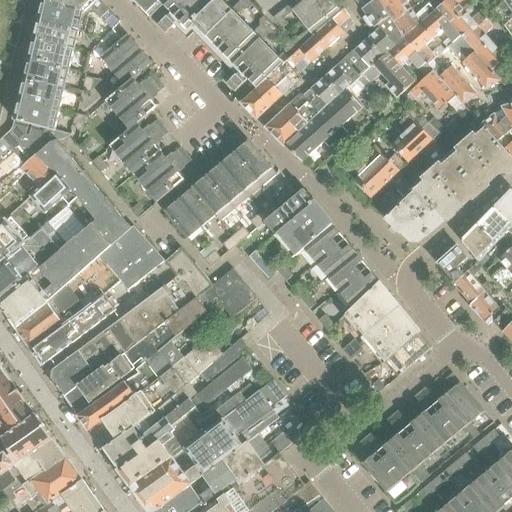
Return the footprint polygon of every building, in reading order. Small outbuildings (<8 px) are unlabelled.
[(43,0),(43,3),(85,13),(87,11),(90,14),(95,12),(101,19),(102,18),(106,22),(113,15),(98,0),(43,0)] [(150,18),(164,4),(167,0),(140,0),(137,4),(150,18)] [(283,63),(287,59),(294,53),(298,50),(290,42),(287,45),(286,44),(285,46),(285,51),(279,56),(263,40),(268,34),(274,35),(278,31),(264,16),(260,20),(260,26),(255,31),(238,14),(243,8),(249,8),(252,4),(248,0),(243,0),(242,0),(232,10),(222,0),(217,0),(214,3),(210,0),(167,0),(164,4),(172,12),(158,26),(166,34),(175,26),(188,40),(195,33),(236,76),(227,84),(235,93),(248,80),(256,88),(283,63)] [(294,11),(302,20),(327,0),(299,0),(291,7),(289,6),(274,19),(283,29),(289,23),(285,18),(294,11)] [(311,35),(341,12),(331,0),(327,0),(302,20),(309,29),(299,37),(298,37),(294,37),(293,38),(294,38),(290,42),(298,50),(313,37),(311,35)] [(390,17),(385,8),(379,0),(357,0),(356,1),(375,28),(378,31),(379,29),(377,27),(390,17)] [(379,0),(385,8),(395,0),(379,0)] [(393,21),(411,7),(407,1),(409,0),(395,0),(385,8),(390,17),(393,21)] [(447,0),(436,10),(448,23),(464,10),(463,8),(460,4),(463,0),(447,0)] [(504,25),(511,18),(511,0),(504,0),(500,4),(493,10),(504,25)] [(80,30),(85,13),(43,3),(39,20),(80,30)] [(422,23),(436,10),(429,3),(416,15),(411,7),(393,21),(404,37),(405,37),(422,23)] [(448,23),(461,37),(463,39),(487,19),(481,12),(473,19),(470,16),(475,11),(468,4),(463,8),(464,10),(448,23)] [(316,35),(329,48),(355,24),(345,9),(341,12),(311,35),(313,37),(316,35)] [(461,37),(448,23),(436,10),(422,23),(435,38),(443,31),(450,38),(446,43),(449,47),(454,43),(461,37)] [(393,21),(390,17),(377,27),(379,29),(378,31),(366,42),(381,59),(389,51),(404,37),(393,21)] [(487,19),(463,39),(492,71),(505,59),(506,58),(505,57),(511,52),(505,44),(500,48),(487,33),(493,28),(487,19)] [(76,50),(80,30),(39,20),(34,40),(76,50)] [(449,47),(446,43),(442,46),(435,38),(422,23),(405,37),(429,64),(442,53),(449,47)] [(101,57),(113,71),(139,48),(128,35),(101,57)] [(309,66),(329,48),(316,35),(313,37),(298,50),(294,53),(287,59),(300,73),(302,72),(296,66),(303,59),(309,66)] [(435,70),(429,64),(405,37),(404,37),(389,51),(406,70),(414,63),(427,78),(435,70)] [(492,71),(463,39),(461,37),(454,43),(468,59),(463,63),(486,90),(501,81),(492,71)] [(71,69),(76,50),(34,40),(30,59),(71,69)] [(363,77),(381,59),(366,42),(346,59),(363,77)] [(113,71),(125,86),(134,79),(152,64),(139,48),(113,71)] [(381,59),(363,77),(350,88),(356,94),(381,74),(389,84),(387,86),(398,98),(402,95),(401,94),(417,81),(406,70),(389,51),(381,59)] [(66,90),(71,69),(30,59),(25,80),(66,90)] [(287,59),(283,63),(256,88),(241,104),(257,120),(284,95),(300,81),(296,77),(300,73),(287,59)] [(341,96),(347,90),(350,88),(363,77),(346,59),(324,79),(341,96)] [(436,71),(463,105),(478,96),(448,61),(436,71)] [(436,71),(435,70),(427,78),(410,93),(416,99),(423,93),(440,112),(450,103),(460,115),(467,108),(463,105),(436,71)] [(107,101),(120,116),(160,82),(154,75),(147,81),(147,86),(143,90),(134,79),(125,86),(107,101)] [(92,92),(95,79),(86,77),(84,90),(92,92)] [(317,117),(341,96),(324,79),(303,98),(311,106),(309,108),(317,117)] [(61,110),(66,90),(25,80),(20,100),(61,110)] [(160,82),(120,116),(131,129),(132,130),(138,124),(158,108),(149,97),(153,94),(158,94),(165,88),(160,82)] [(347,90),(341,96),(317,117),(344,146),(353,138),(343,127),(364,109),(347,90)] [(284,147),(317,117),(309,108),(311,106),(303,98),(301,95),(291,105),(266,128),(284,147)] [(37,125),(45,128),(56,130),(61,110),(20,100),(15,120),(24,122),(23,129),(34,132),(37,125)] [(511,106),(503,109),(511,123),(511,106)] [(511,132),(511,123),(503,109),(482,125),(498,144),(511,132)] [(422,151),(434,139),(445,129),(435,118),(432,121),(430,118),(423,110),(420,113),(424,117),(420,120),(422,122),(418,125),(409,115),(400,124),(408,132),(392,146),(408,164),(413,159),(418,165),(427,156),(422,151)] [(84,128),(87,116),(78,114),(75,126),(80,131),(84,128)] [(335,155),(344,146),(317,117),(284,147),(296,157),(303,163),(325,144),(335,155)] [(461,126),(455,119),(450,124),(456,130),(457,130),(461,126)] [(123,160),(164,127),(158,120),(151,126),(151,131),(147,135),(138,124),(132,130),(131,129),(111,146),(123,160)] [(456,130),(450,124),(446,128),(452,134),(456,130)] [(511,169),(511,159),(498,144),(482,125),(466,140),(448,155),(480,191),(498,174),(511,169)] [(123,160),(135,175),(162,153),(153,142),(157,139),(162,139),(169,133),(164,127),(123,160)] [(0,186),(14,173),(17,170),(19,171),(38,157),(58,141),(71,136),(72,135),(72,134),(56,130),(45,128),(42,133),(41,132),(31,142),(25,136),(12,147),(15,150),(0,162),(0,186)] [(511,159),(511,132),(498,144),(511,159)] [(96,145),(89,137),(82,142),(89,150),(96,145)] [(110,209),(129,232),(132,229),(74,160),(58,141),(38,157),(56,176),(60,173),(78,196),(97,220),(110,209)] [(237,153),(264,185),(277,174),(250,142),(237,153)] [(371,199),(406,166),(395,155),(390,161),(376,146),(367,155),(374,163),(357,179),(365,187),(362,189),(371,199)] [(146,188),(187,154),(182,148),(175,154),(174,159),(170,162),(162,153),(135,175),(146,188)] [(250,197),(264,185),(237,153),(223,164),(250,197)] [(187,154),(146,188),(159,202),(185,180),(176,170),(180,166),(185,167),(192,161),(187,154)] [(444,221),(480,191),(448,155),(422,178),(423,179),(415,187),(444,221)] [(109,167),(100,156),(94,162),(103,172),(109,167)] [(40,188),(42,189),(56,176),(38,157),(19,171),(17,170),(14,173),(20,180),(26,173),(40,188)] [(250,197),(223,164),(209,176),(236,208),(250,197)] [(0,220),(4,217),(0,212),(0,202),(17,188),(14,185),(20,180),(14,173),(0,186),(0,220)] [(40,188),(24,203),(43,227),(78,196),(60,173),(56,176),(42,189),(40,188)] [(429,235),(444,221),(415,187),(414,188),(400,174),(391,183),(405,197),(399,203),(401,205),(387,219),(402,233),(402,232),(412,242),(420,242),(426,236),(427,237),(429,235)] [(222,220),(236,208),(209,176),(195,188),(217,215),(222,220)] [(286,200),(297,191),(291,184),(280,193),(286,200)] [(217,215),(195,188),(180,200),(203,226),(217,215)] [(278,233),(313,204),(311,201),(312,200),(304,190),(279,211),(270,219),(266,222),(275,233),(278,231),(279,232),(278,233)] [(511,191),(496,208),(511,223),(511,191)] [(203,226),(180,200),(165,212),(188,239),(203,226)] [(263,211),(270,219),(279,211),(276,208),(277,208),(273,202),(263,211)] [(297,255),(305,248),(333,225),(315,204),(314,205),(313,204),(278,233),(297,255)] [(511,229),(511,223),(496,208),(479,225),(498,244),(509,232),(511,229)] [(17,329),(80,274),(129,232),(110,209),(97,220),(63,250),(1,305),(17,329)] [(265,222),(266,222),(270,219),(263,211),(251,221),(258,228),(265,222)] [(0,265),(30,239),(10,215),(0,224),(0,265)] [(317,263),(345,240),(333,225),(305,248),(317,263)] [(487,255),(498,244),(479,225),(463,242),(483,266),(491,258),(487,255)] [(0,265),(0,304),(1,305),(63,250),(43,227),(30,239),(0,265)] [(99,298),(105,296),(121,282),(128,291),(165,262),(135,227),(135,228),(134,227),(132,229),(129,232),(80,274),(99,298)] [(235,235),(241,243),(251,234),(245,227),(235,235)] [(497,284),(511,270),(511,229),(509,232),(511,234),(511,248),(508,252),(503,248),(495,256),(499,260),(500,259),(507,267),(505,269),(503,267),(492,277),(497,284)] [(230,252),(241,243),(235,235),(224,244),(230,252)] [(317,263),(329,277),(357,254),(345,240),(317,263)] [(222,258),(212,245),(201,254),(212,267),(222,258)] [(453,284),(468,272),(461,264),(468,259),(458,247),(438,264),(452,280),(451,281),(453,284)] [(163,289),(120,321),(137,345),(214,286),(182,249),(166,263),(178,277),(163,289)] [(263,259),(256,251),(250,257),(256,264),(263,259)] [(329,277),(339,291),(368,268),(357,254),(329,277)] [(294,276),(285,265),(278,271),(287,281),(294,276)] [(453,284),(471,305),(492,288),(487,283),(481,288),(473,278),(479,273),(474,267),(468,272),(453,284)] [(354,308),(380,283),(368,268),(339,291),(354,308)] [(146,362),(171,342),(208,312),(208,311),(220,302),(221,302),(245,283),(234,269),(214,286),(137,345),(67,400),(77,414),(134,367),(134,366),(143,359),(146,362)] [(511,270),(497,284),(503,290),(511,281),(511,270)] [(17,329),(31,350),(99,298),(80,274),(17,329)] [(245,283),(221,302),(233,318),(257,298),(245,283)] [(302,299),(308,293),(299,283),(293,288),(302,299)] [(347,314),(386,361),(419,332),(420,332),(380,283),(354,308),(347,314)] [(492,288),(471,305),(469,307),(489,326),(492,323),(493,321),(492,317),(501,308),(491,297),(496,293),(492,288)] [(317,304),(308,293),(302,299),(310,309),(317,304)] [(99,298),(31,350),(44,366),(75,343),(117,311),(105,296),(99,298)] [(511,312),(507,308),(493,324),(503,333),(511,341),(511,312)] [(335,326),(326,315),(320,321),(329,331),(335,326)] [(52,379),(67,400),(137,345),(120,321),(54,371),(52,379)] [(419,332),(386,361),(400,376),(430,351),(431,346),(419,332)] [(156,413),(190,384),(200,375),(200,374),(216,361),(224,354),(211,337),(186,357),(184,358),(90,431),(105,450),(156,413)] [(224,354),(216,361),(224,370),(249,348),(241,340),(242,339),(241,338),(224,354)] [(356,339),(344,350),(347,354),(359,344),(356,339)] [(90,431),(184,358),(171,342),(146,362),(135,370),(137,373),(123,381),(79,417),(89,431),(90,431)] [(359,344),(347,354),(352,360),(364,350),(359,344)] [(133,488),(258,393),(251,384),(207,418),(200,411),(205,407),(205,408),(230,387),(235,393),(241,387),(237,382),(253,369),(245,357),(196,397),(192,400),(191,399),(144,437),(146,440),(134,449),(140,458),(121,471),(133,488)] [(223,372),(225,371),(224,370),(216,361),(200,374),(200,375),(208,383),(222,371),(223,372)] [(0,428),(2,428),(7,434),(35,415),(22,396),(15,386),(1,367),(0,367),(0,428)] [(446,396),(479,436),(481,434),(472,423),(485,411),(453,374),(447,379),(455,389),(446,396)] [(386,388),(380,380),(374,385),(380,393),(386,388)] [(105,450),(121,471),(140,458),(134,449),(146,440),(144,437),(191,399),(198,393),(190,384),(156,413),(105,450)] [(475,439),(479,436),(446,396),(437,403),(433,399),(434,395),(428,387),(415,398),(421,405),(426,405),(429,410),(420,418),(443,446),(465,427),(475,439)] [(280,418),(260,391),(258,393),(133,488),(150,511),(159,511),(260,434),(280,418)] [(422,464),(443,446),(420,418),(409,426),(406,422),(406,418),(400,410),(387,421),(393,428),(398,429),(402,433),(391,442),(424,481),(432,475),(422,464)] [(0,455),(0,476),(54,439),(36,414),(35,415),(7,434),(1,438),(12,453),(9,456),(6,451),(0,455)] [(484,439),(490,446),(500,437),(495,430),(484,439)] [(159,511),(193,511),(227,487),(231,491),(260,469),(267,464),(263,459),(273,452),(276,457),(281,454),(294,444),(285,432),(268,445),(260,434),(159,511)] [(420,485),(424,481),(391,442),(382,450),(378,445),(378,441),(372,433),(360,444),(366,451),(370,452),(374,456),(364,465),(387,493),(411,474),(420,485)] [(17,507),(20,511),(37,511),(84,481),(67,458),(54,439),(0,476),(0,484),(3,489),(4,489),(13,502),(18,498),(22,504),(17,507)] [(480,454),(490,446),(484,439),(474,447),(480,454)] [(511,452),(503,460),(511,470),(511,452)] [(457,462),(462,469),(473,460),(467,453),(457,462)] [(260,469),(269,480),(289,465),(281,454),(276,457),(267,464),(260,469)] [(511,499),(511,470),(503,460),(489,472),(511,499)] [(462,469),(457,462),(446,470),(452,477),(462,469)] [(297,476),(289,465),(269,480),(278,491),(297,476)] [(269,480),(260,469),(231,491),(227,487),(193,511),(249,511),(278,491),(269,480)] [(511,500),(511,499),(489,472),(475,483),(499,511),(511,500)] [(286,502),(291,498),(305,486),(297,476),(278,491),(286,502)] [(429,485),(435,492),(445,483),(439,476),(429,485)] [(105,511),(84,481),(37,511),(105,511)] [(298,506),(317,490),(310,482),(305,486),(291,498),(298,506)] [(498,511),(499,511),(475,483),(462,494),(477,511),(498,511)] [(424,501),(435,492),(429,485),(419,494),(424,501)] [(303,511),(310,511),(325,500),(317,490),(298,506),(303,511)] [(249,511),(272,511),(286,502),(278,491),(249,511)] [(477,511),(462,494),(447,506),(452,511),(477,511)] [(403,511),(410,511),(417,506),(412,499),(401,509),(403,511)] [(310,511),(328,511),(332,509),(325,500),(310,511)]
